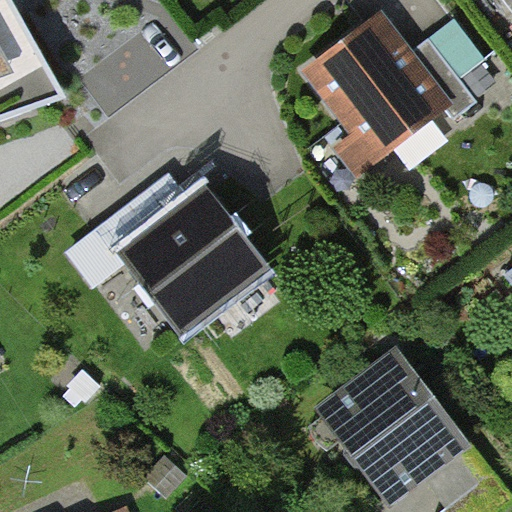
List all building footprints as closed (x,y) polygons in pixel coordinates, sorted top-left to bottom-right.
[(10,0),(0,0),(0,121),(66,98),(10,0)] [(448,93),(386,12),(303,75),(365,156),(448,93)] [(265,265),(206,187),(120,251),(179,329),(265,265)] [(511,261),(496,274),(511,294),(511,261)] [(464,440),(394,342),(314,398),(383,497),(464,440)]
